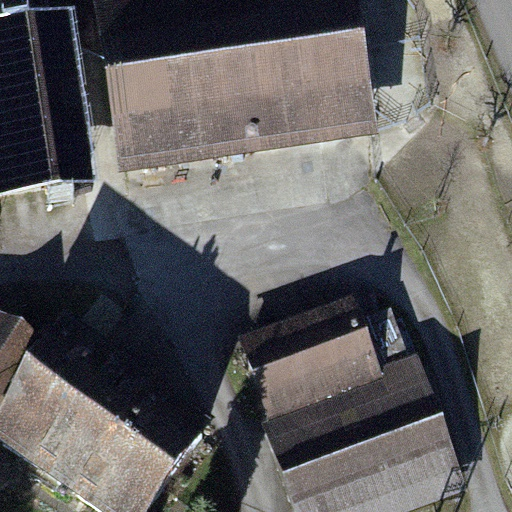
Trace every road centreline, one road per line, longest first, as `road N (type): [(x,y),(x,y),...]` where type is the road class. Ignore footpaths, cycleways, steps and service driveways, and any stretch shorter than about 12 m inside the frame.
road 1 (unknown): [(485,511),(454,387),(433,336),(395,288),(368,273),(332,268),(151,301)]
road 2 (unknown): [(262,511),(217,383),(191,336),(151,301)]
road 3 (unknown): [(151,301),(109,280),(61,270),(0,276)]
